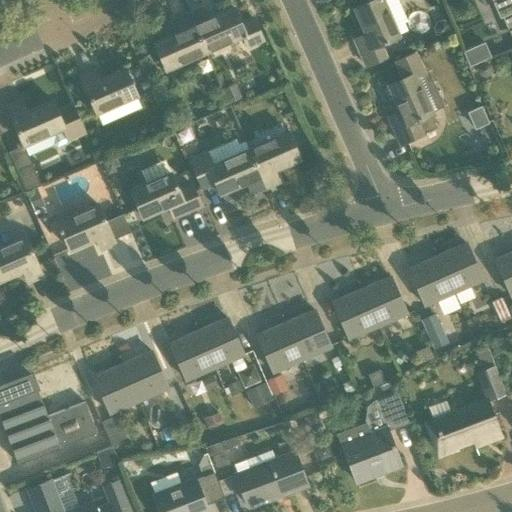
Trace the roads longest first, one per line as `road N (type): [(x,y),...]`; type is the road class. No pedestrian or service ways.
road 1 (residential): [(0,350),(98,303),(391,203)]
road 2 (residential): [(391,203),(289,0)]
road 3 (residential): [(391,203),(511,179)]
